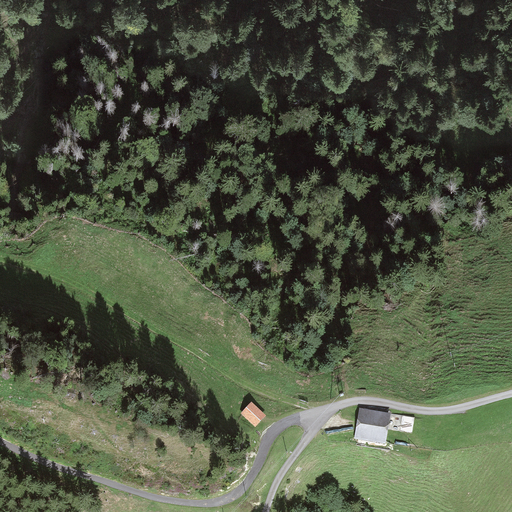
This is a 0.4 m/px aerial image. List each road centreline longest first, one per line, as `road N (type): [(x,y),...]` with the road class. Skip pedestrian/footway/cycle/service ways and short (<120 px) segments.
road 1 (track): [(0,440),(143,494),(209,503),(243,487),(273,432),(299,416),(361,400),(437,411),(511,393)]
road 2 (track): [(320,410),(248,386),(52,272),(0,251)]
road 3 (track): [(265,511),(275,483),(326,409)]
